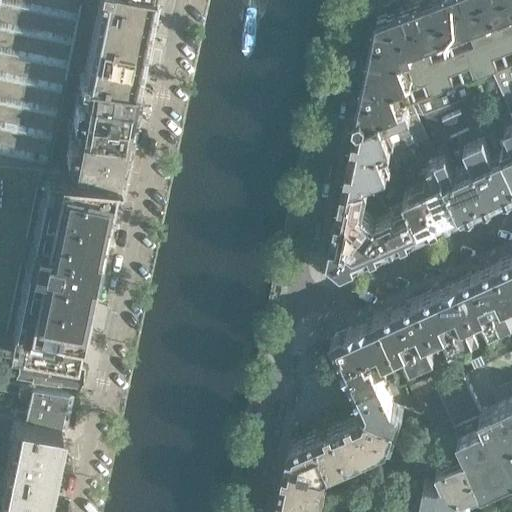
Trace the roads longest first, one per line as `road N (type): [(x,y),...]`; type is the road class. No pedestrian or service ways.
road 1 (residential): [(181,0),(74,511)]
road 2 (residential): [(295,293),(355,0)]
road 3 (residential): [(295,293),(351,290),(511,217)]
road 4 (residential): [(250,511),(295,293)]
